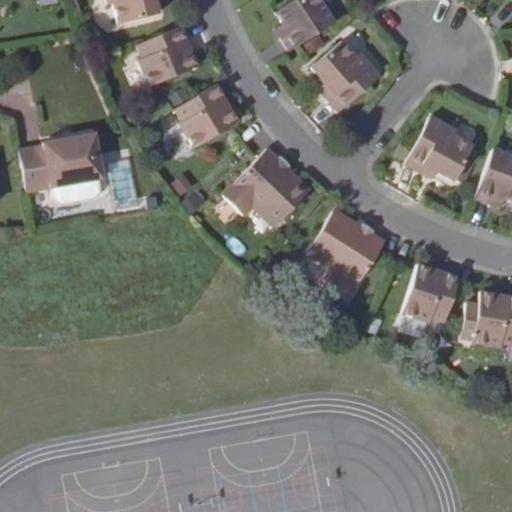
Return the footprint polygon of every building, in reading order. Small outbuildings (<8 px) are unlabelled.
[(107,0),(109,4),(114,3),(118,23),(158,13),(154,0),(107,0)] [(281,37),(289,50),(333,21),(320,0),(290,0),(274,10),(282,22),(289,32),(281,37)] [(274,27),(281,37),(289,32),(282,22),(274,27)] [(180,26),(132,47),(144,73),(147,71),(153,85),(197,66),(191,52),(188,53),(183,42),(186,41),(180,26)] [(333,92),(326,98),(337,110),(378,75),(359,52),(354,55),(341,39),(311,65),(324,81),(333,92)] [(188,53),(191,52),(186,41),(183,42),(188,53)] [(317,86),(326,98),(333,92),(324,81),(317,86)] [(215,84),(171,111),(186,136),(190,135),(197,146),(238,121),(231,108),(227,110),(220,99),(223,97),(215,84)] [(227,110),(231,108),(223,97),(220,99),(227,110)] [(423,163),(435,170),(453,179),(472,144),(453,133),(455,129),(429,115),(403,163),(418,170),(423,163)] [(101,179),(94,135),(75,138),(76,142),(61,145),(60,141),(42,144),(42,146),(18,151),(25,192),(101,179)] [(273,164),(279,158),(267,146),(222,193),(243,214),(253,205),(274,226),(308,190),(285,167),(281,171),(273,164)] [(511,155),(493,148),(474,198),(489,203),(492,194),(503,198),(511,201),(511,155)] [(281,155),(279,158),(273,164),(281,171),(285,167),(289,163),(281,155)] [(431,178),(435,170),(423,163),(418,170),(431,178)] [(181,174),(167,183),(176,197),(190,188),(181,174)] [(89,181),(55,187),(56,200),(62,204),(87,200),(91,194),(89,181)] [(499,207),(503,198),(492,194),(489,203),(499,207)] [(357,233),(360,229),(334,211),(306,252),(330,270),(323,280),(347,296),(385,242),(371,232),(366,239),(357,233)] [(364,224),(360,229),(357,233),(366,239),(371,232),(373,230),(364,224)] [(430,318),(443,322),(458,277),(443,272),(442,276),(430,272),(432,268),(417,263),(398,312),(427,322),(430,318)] [(443,272),(432,268),(430,272),(442,276),(443,272)] [(500,344),(511,345),(511,296),(507,296),(507,300),(494,298),(495,294),(479,291),(469,341),(498,348),(500,344)]
